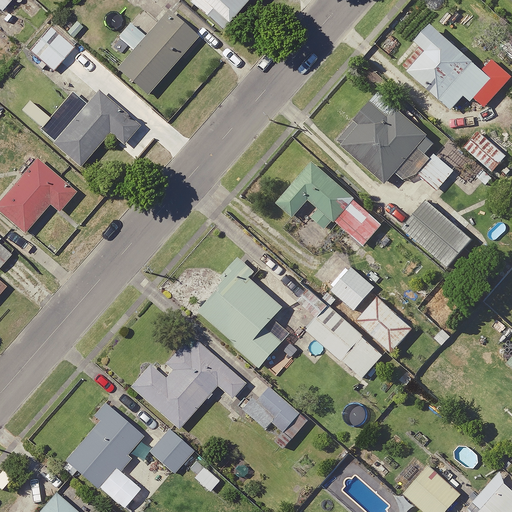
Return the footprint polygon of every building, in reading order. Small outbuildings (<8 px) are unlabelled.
[(187,0),(225,32),(252,0),(187,0)] [(167,11),(118,70),(151,97),(200,38),(167,11)] [(444,102),(476,64),(433,27),(418,44),(428,52),(410,73),(444,102)] [(75,49),(51,29),(31,52),(55,73),(75,49)] [(142,128),(98,92),(53,146),(82,170),(111,135),(125,147),(142,128)] [(389,185),(430,137),(380,95),(356,123),(361,126),(343,146),(389,185)] [(508,157),(480,133),(466,149),(494,173),(508,157)] [(419,173),(440,191),(456,172),(436,154),(419,173)] [(36,159),(0,203),(0,212),(27,235),(53,204),(61,211),(76,192),(36,159)] [(359,201),(315,164),(279,205),(295,219),(310,202),(338,225),(359,201)] [(473,241),(428,202),(405,229),(450,268),(473,241)] [(387,224),(361,203),(340,227),(365,249),(387,224)] [(0,261),(8,250),(0,244),(0,261)] [(198,316),(262,371),(286,343),(270,330),(288,309),(253,279),(258,273),(241,258),(223,279),(226,282),(198,316)] [(377,288),(353,268),(331,292),(355,313),(377,288)] [(417,329),(380,298),(358,324),(394,355),(417,329)] [(365,337),(331,308),(310,333),(343,361),(365,337)] [(346,363),(366,379),(386,356),(366,340),(346,363)] [(150,365),(131,387),(181,430),(218,387),(233,400),(246,385),(197,343),(191,351),(182,343),(165,364),(173,370),(166,378),(150,365)] [(304,415),(272,388),(258,404),(277,420),(274,423),(287,434),(304,415)] [(144,437),(106,404),(95,417),(101,421),(66,462),(99,490),(144,437)] [(195,452),(170,431),(150,453),(175,475),(195,452)] [(449,511),(464,495),(431,467),(406,496),(424,511),(449,511)] [(220,482),(205,468),(195,480),(210,493),(220,482)] [(511,511),(511,487),(507,483),(482,511),(511,511)] [(77,511),(56,493),(39,511),(77,511)]
